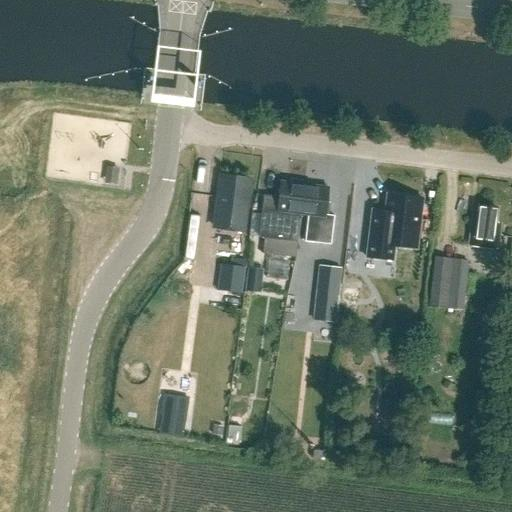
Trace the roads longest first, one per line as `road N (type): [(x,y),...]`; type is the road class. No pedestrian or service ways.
road 1 (unclassified): [(54,511),(91,312),(154,207),(169,134)]
road 2 (unclassified): [(511,168),(169,134)]
road 3 (unclassified): [(169,134),(184,0)]
